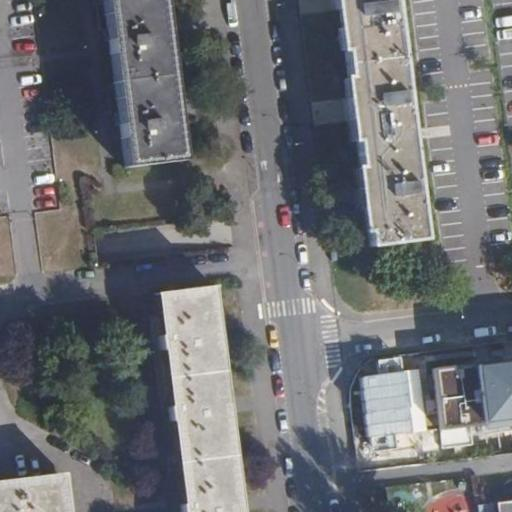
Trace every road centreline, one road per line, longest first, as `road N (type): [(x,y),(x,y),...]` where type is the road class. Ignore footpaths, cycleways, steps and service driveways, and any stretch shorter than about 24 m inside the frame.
road 1 (tertiary): [(296,342),(249,0)]
road 2 (residential): [(511,312),(296,342)]
road 3 (tertiary): [(318,511),(296,342)]
